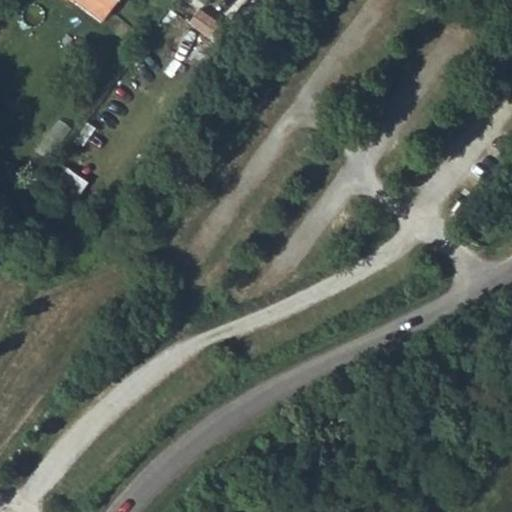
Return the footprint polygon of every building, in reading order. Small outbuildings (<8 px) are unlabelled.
[(115,0),(62,0),(67,3),(69,1),(69,0),(87,0),(106,13),(115,0)] [(99,24),(106,13),(87,0),(69,0),(69,1),(99,24)] [(228,0),(221,11),(244,28),(260,6),(251,0),(228,0)] [(94,131),(84,122),(71,138),(83,147),(94,131)] [(65,170),(54,163),(41,180),(52,188),(65,170)] [(372,435),(366,422),(332,439),(339,452),(372,435)]
